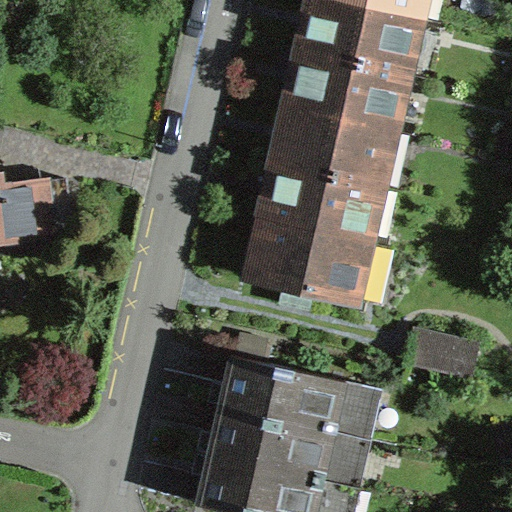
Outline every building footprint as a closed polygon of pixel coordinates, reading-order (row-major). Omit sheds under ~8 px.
[(400,70),(413,14),(351,0),(310,0),(302,39),(300,47),(400,70)] [(351,0),(413,14),(416,0),(351,0)] [(289,93),(287,103),(388,126),(400,70),(300,47),(289,93)] [(375,182),(388,126),(287,103),(277,147),(274,159),(375,182)] [(362,238),(375,182),(274,159),(264,204),(262,215),(362,238)] [(0,237),(71,229),(65,175),(0,181),(0,237)] [(349,297),(362,238),(262,215),(251,261),(248,274),(349,297)] [(406,362),(471,376),(478,343),(414,328),(406,362)] [(221,405),(370,440),(382,391),(232,356),(221,405)] [(221,405),(210,456),(358,488),(370,440),(221,405)] [(352,511),(358,488),(210,456),(198,505),(231,511),(352,511)]
